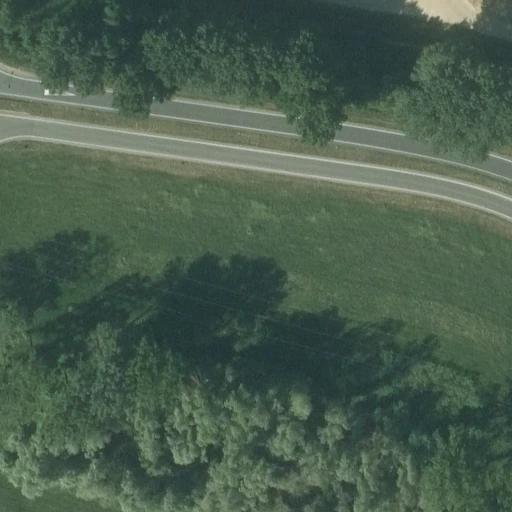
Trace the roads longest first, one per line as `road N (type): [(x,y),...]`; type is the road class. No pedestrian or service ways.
road 1 (trunk): [(0,124),(400,179),(511,211)]
road 2 (trunk): [(511,171),(347,133),(0,88)]
